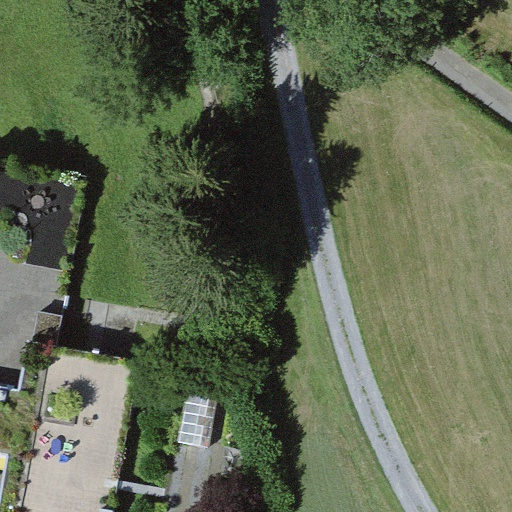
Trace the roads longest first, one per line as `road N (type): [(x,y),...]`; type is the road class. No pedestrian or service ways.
road 1 (track): [(419,511),(354,366),(269,0)]
road 2 (residential): [(511,108),(359,0)]
